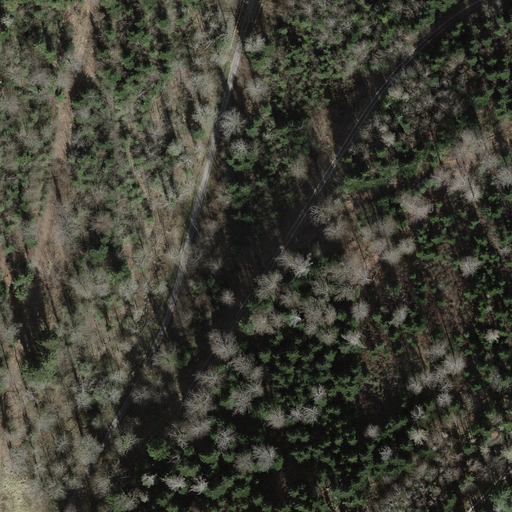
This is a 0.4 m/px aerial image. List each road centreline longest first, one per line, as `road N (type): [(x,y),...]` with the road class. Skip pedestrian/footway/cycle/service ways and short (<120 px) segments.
road 1 (track): [(485,0),(429,41),(379,96),(202,370),(96,511)]
road 2 (track): [(251,0),(157,356),(63,511)]
road 3 (track): [(91,0),(0,435)]
